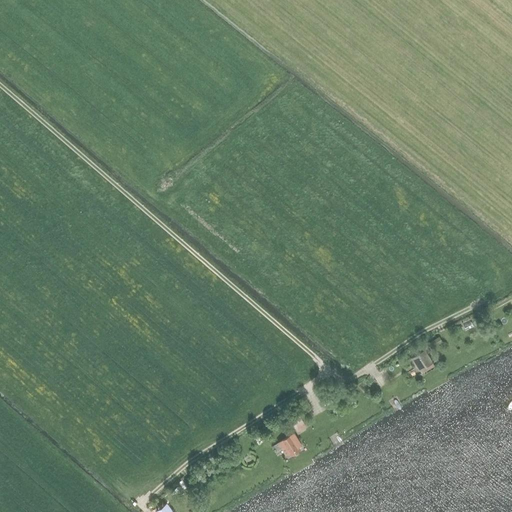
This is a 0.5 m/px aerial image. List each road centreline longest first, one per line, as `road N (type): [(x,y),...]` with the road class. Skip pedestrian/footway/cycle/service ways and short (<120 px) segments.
road 1 (track): [(0,85),(339,378),(351,380),(480,303)]
road 2 (track): [(328,370),(140,504)]
